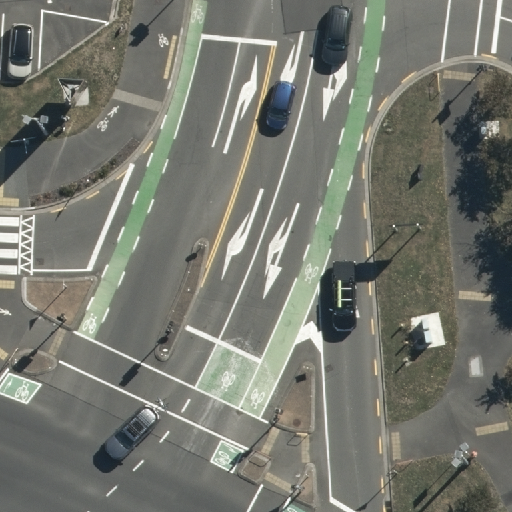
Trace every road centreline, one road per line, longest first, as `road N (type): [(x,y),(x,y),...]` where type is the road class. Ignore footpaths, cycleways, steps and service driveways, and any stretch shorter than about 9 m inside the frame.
road 1 (tertiary): [(305,96),(240,278),(131,508)]
road 2 (primary): [(305,96),(341,279),(358,511)]
road 3 (tertiary): [(49,479),(147,300),(207,167)]
road 4 (primary): [(0,242),(98,227),(207,167)]
road 5 (tertiary): [(207,167),(243,0)]
